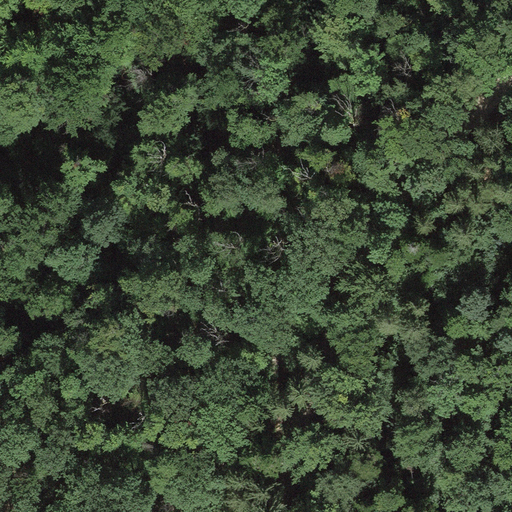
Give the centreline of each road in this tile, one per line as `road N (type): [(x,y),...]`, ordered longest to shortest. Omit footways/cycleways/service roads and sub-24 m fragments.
road 1 (track): [(359,245),(254,331),(175,511)]
road 2 (track): [(359,245),(267,511)]
road 3 (track): [(511,76),(397,186),(359,245)]
road 4 (track): [(0,81),(108,41),(177,0)]
